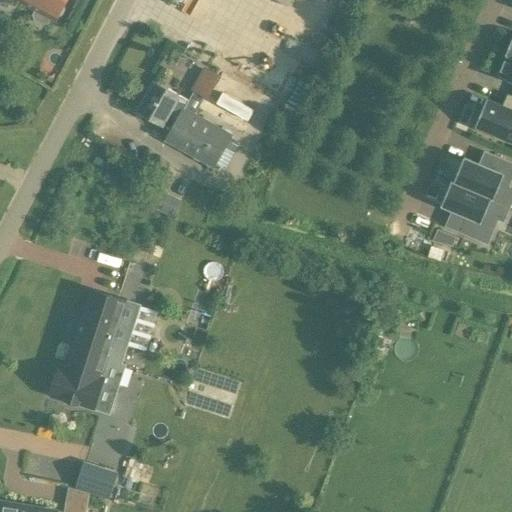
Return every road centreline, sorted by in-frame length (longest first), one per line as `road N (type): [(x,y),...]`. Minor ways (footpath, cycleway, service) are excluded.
road 1 (residential): [(0,246),(129,0)]
road 2 (residential): [(412,212),(500,0)]
